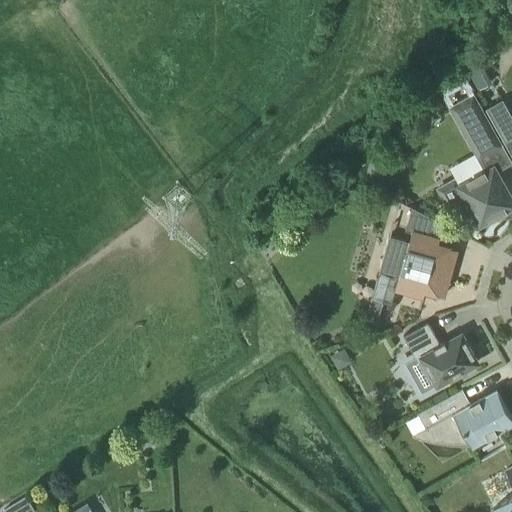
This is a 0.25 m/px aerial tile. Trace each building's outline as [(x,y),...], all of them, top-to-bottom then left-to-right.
[(452,106),(462,124),(479,156),(500,144),(472,94),(452,106)] [(486,108),(505,142),(511,137),(511,115),(503,98),(486,108)] [(388,156),(370,151),(363,177),(381,182),(388,156)] [(463,192),(464,195),(459,198),(458,202),(457,202),(457,203),(463,213),(464,213),(468,214),(473,211),(480,224),(511,206),(511,198),(494,166),(475,176),(473,181),(476,185),(463,192)] [(409,241),(389,235),(379,271),(399,277),(396,288),(423,296),(424,290),(438,294),(441,282),(447,284),(457,248),(438,243),(440,237),(435,236),(439,222),(443,224),(444,223),(412,206),(405,230),(412,232),(409,241)] [(383,302),(371,298),(365,320),(377,323),(383,302)] [(466,369),(478,362),(462,333),(446,342),(445,340),(440,343),(428,322),(403,335),(415,356),(405,362),(422,393),(449,377),(452,382),(468,373),(466,369)] [(426,427),(425,427),(426,429),(431,425),(438,431),(445,435),(452,438),(460,440),(463,441),(466,441),(469,441),(473,447),(511,425),(511,414),(497,388),(470,403),(462,389),(417,413),(418,415),(419,414),(426,427)] [(507,469),(511,478),(511,493),(493,508),(497,511),(511,511),(511,466),(506,469),(506,470),(507,469)] [(24,494),(12,501),(18,511),(34,511),(35,511),(24,494)]
